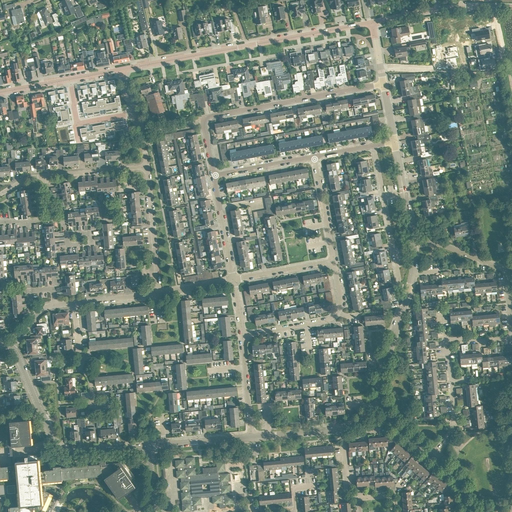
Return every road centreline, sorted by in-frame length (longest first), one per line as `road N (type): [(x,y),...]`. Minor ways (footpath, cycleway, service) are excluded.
road 1 (tertiary): [(120,69),(371,22)]
road 2 (residential): [(213,175),(207,116),(383,84)]
road 3 (residential): [(444,340),(510,336),(506,275),(440,244),(413,245)]
road 4 (residential): [(145,450),(61,448),(10,347)]
road 5 (residential): [(409,287),(399,282),(373,145)]
road 6 (tertiary): [(371,22),(445,7),(511,7)]
road 7 (residential): [(115,404),(93,405),(90,376),(80,368),(74,302)]
road 8 (residential): [(159,293),(147,166)]
road 9 (residential): [(432,457),(453,431),(444,340)]
road 10 (residential): [(381,404),(377,377),(409,287)]
